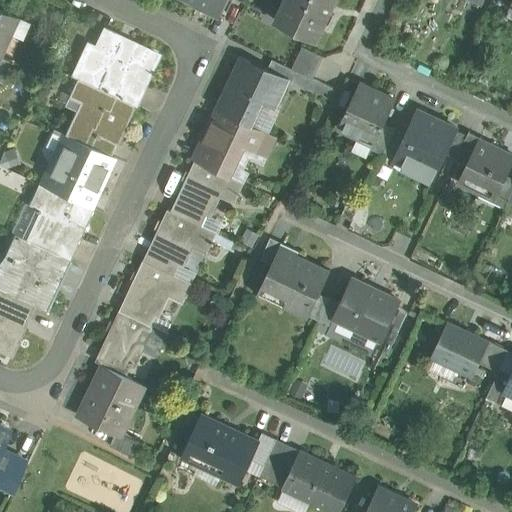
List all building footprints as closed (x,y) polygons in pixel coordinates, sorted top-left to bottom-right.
[(187,0),(220,15),(227,0),(187,0)] [(334,0),(285,0),(276,21),(316,39),(334,0)] [(19,18),(0,8),(0,57),(1,58),(1,57),(10,38),(19,18)] [(28,22),(19,18),(10,38),(20,41),(28,22)] [(158,55),(104,29),(94,50),(80,80),(135,105),(158,55)] [(78,78),(80,80),(94,50),(81,43),(67,74),(78,78)] [(324,56),(302,46),(292,68),(297,71),(313,78),(324,56)] [(1,58),(0,57),(0,72),(4,74),(10,61),(1,57),(1,58)] [(287,79),(243,59),(219,109),(252,124),(264,99),(275,104),(287,79)] [(313,78),(297,71),(292,83),(313,93),(314,91),(319,81),(313,78)] [(80,80),(78,78),(65,105),(78,112),(67,136),(91,147),(96,135),(116,144),(135,105),(80,80)] [(333,88),(319,81),(314,91),(329,98),(333,88)] [(396,99),(360,83),(338,128),(374,145),(384,123),(396,99)] [(252,124),(219,109),(200,150),(231,164),(240,144),(258,152),(268,132),(252,124)] [(458,128),(418,109),(406,134),(396,154),(397,155),(417,164),(416,167),(434,175),(433,177),(434,178),(446,153),(457,130),(458,128)] [(374,145),(373,149),(384,154),(395,129),(384,123),(374,145)] [(395,129),(384,154),(395,159),(397,155),(396,154),(406,134),(395,129)] [(39,184),(91,208),(115,158),(110,156),(91,147),(67,136),(54,130),(46,147),(54,151),(39,184)] [(457,130),(446,153),(456,158),(468,134),(457,130)] [(456,158),(456,160),(467,165),(477,143),(467,139),(470,132),(469,131),(468,134),(456,158)] [(493,142),(470,132),(467,139),(477,143),(467,165),(459,182),(479,192),(478,194),(506,207),(509,200),(498,195),(507,174),(511,163),(511,153),(492,144),(493,142)] [(116,144),(96,135),(91,147),(110,156),(116,144)] [(231,164),(200,150),(195,160),(226,174),(231,164)] [(195,160),(171,210),(202,225),(216,194),(235,203),(244,183),(226,174),(195,160)] [(511,176),(507,174),(498,195),(509,200),(511,192),(511,176)] [(91,208),(39,184),(29,205),(40,210),(29,234),(50,244),(53,238),(75,249),(93,210),(91,208)] [(506,207),(503,212),(511,216),(511,192),(509,200),(506,207)] [(351,195),(341,216),(352,221),(362,200),(351,195)] [(168,209),(144,259),(175,274),(189,243),(207,252),(217,232),(202,225),(171,210),(168,209)] [(43,309),(67,259),(26,240),(10,232),(0,251),(0,289),(35,306),(43,309)] [(75,249),(53,238),(50,244),(29,234),(26,240),(67,259),(70,260),(75,249)] [(270,237),(260,259),(272,264),(282,243),(270,237)] [(328,270),(297,256),(299,251),(282,243),(272,264),(258,295),(259,295),(264,286),(288,298),(284,305),(309,316),(309,315),(319,293),(330,270),(329,269),(328,270)] [(175,274),(144,259),(120,310),(151,324),(165,294),(183,302),(193,282),(175,274)] [(400,300),(353,278),(341,303),(334,318),(335,318),(380,339),(381,340),(388,326),(400,300)] [(35,306),(0,289),(0,351),(11,357),(35,306)] [(330,298),(319,293),(309,315),(320,320),(330,298)] [(330,298),(320,320),(332,325),(335,318),(334,318),(341,303),(330,298)] [(151,324),(120,310),(96,361),(103,364),(127,375),(142,344),(160,353),(169,333),(151,324)] [(489,342),(447,323),(432,355),(474,375),(480,362),(489,343),(489,342)] [(399,331),(388,326),(381,340),(380,339),(376,346),(389,352),(399,331)] [(509,349),(490,340),(489,342),(489,343),(480,362),(499,371),(500,368),(509,349)] [(511,372),(511,350),(509,349),(500,368),(511,373),(511,372)] [(103,364),(78,414),(116,432),(122,435),(123,433),(134,410),(123,404),(135,379),(127,375),(103,364)] [(499,371),(487,396),(499,401),(506,390),(504,389),(511,373),(500,368),(499,371)] [(258,440),(202,415),(183,457),(239,483),(250,458),(259,441),(258,440)] [(141,442),(123,433),(122,435),(116,432),(110,445),(134,456),(141,442)] [(277,439),(262,432),(258,440),(259,441),(250,458),(264,465),(277,439)] [(297,448),(277,439),(264,465),(259,475),(280,484),(297,448)] [(339,511),(356,476),(301,450),(283,488),(334,511),(339,511)] [(4,452),(0,462),(0,488),(7,493),(23,464),(4,452)] [(414,511),(418,505),(378,486),(365,511),(414,511)]
